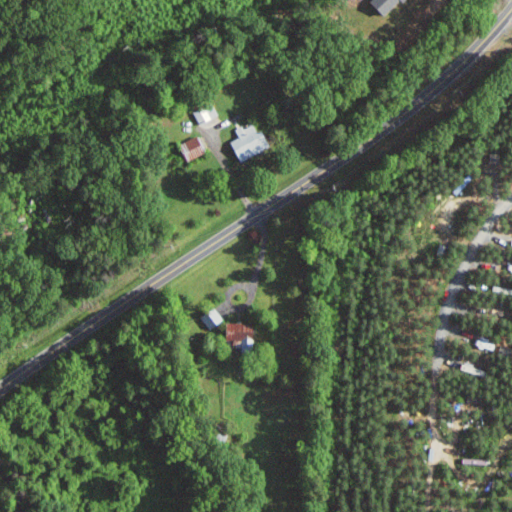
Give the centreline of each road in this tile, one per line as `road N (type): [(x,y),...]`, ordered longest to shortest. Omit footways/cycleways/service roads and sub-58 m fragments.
road 1 (tertiary): [(0,388),(361,146),(434,89),(511,8)]
road 2 (residential): [(430,435),(443,318),(466,256),(511,194)]
